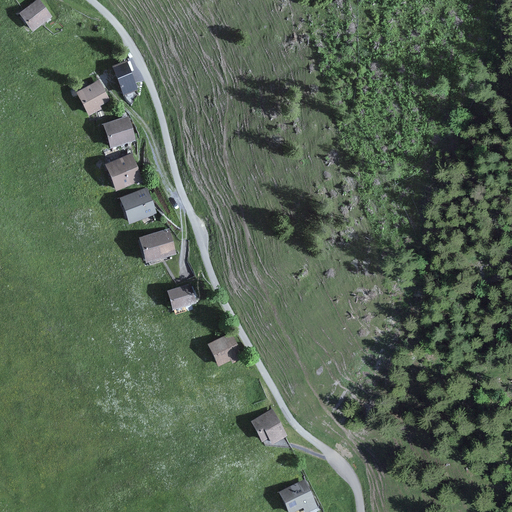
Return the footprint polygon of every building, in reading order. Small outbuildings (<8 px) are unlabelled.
[(42,1),(22,16),(34,31),(53,15),(42,1)] [(129,60),(117,64),(128,93),(140,88),(129,60)] [(111,100),(102,80),(78,91),(91,117),(105,109),(103,104),(111,100)] [(139,138),(132,116),(107,124),(114,147),(135,140),(139,138)] [(146,178),(136,154),(109,164),(119,189),(146,178)] [(150,188),(125,196),(133,221),(159,212),(150,188)] [(178,254),(171,229),(143,238),(150,262),(178,254)] [(200,303),(194,284),(171,290),(177,310),(200,303)] [(238,335),(213,344),(219,361),(244,351),(238,335)] [(291,434),(276,407),(254,420),(265,440),(271,436),(275,442),(291,434)] [(313,511),(322,508),(309,480),(284,491),(293,511),(305,506),(307,511),(313,511)]
